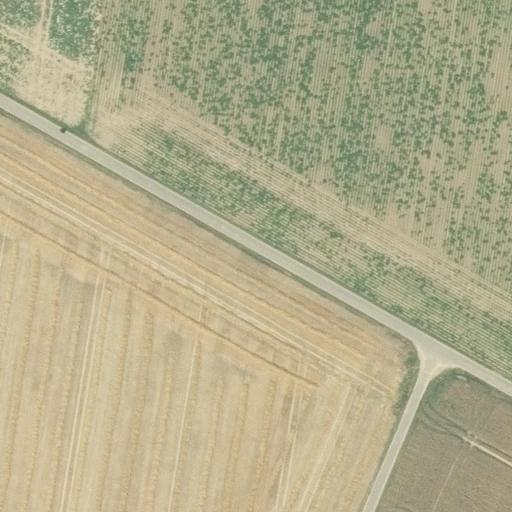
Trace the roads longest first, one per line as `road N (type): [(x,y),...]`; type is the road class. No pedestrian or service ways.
road 1 (track): [(511,379),(0,88)]
road 2 (track): [(446,341),(375,511)]
